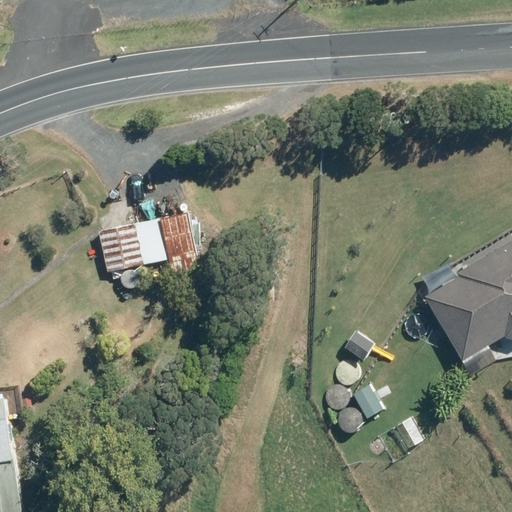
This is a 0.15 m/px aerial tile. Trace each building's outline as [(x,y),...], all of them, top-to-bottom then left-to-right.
[(200,212),(106,231),(115,272),(177,259),(180,275),(212,268),(200,212)] [(511,213),(414,261),(447,330),(511,297),(511,213)] [(150,267),(123,275),(130,297),(157,288),(150,267)] [(385,342),(363,330),(353,347),(375,359),(385,342)] [(343,378),(323,393),(356,436),(375,421),(343,378)] [(377,383),(361,393),(376,417),(392,407),(385,397),(392,393),(387,386),(381,390),(377,383)] [(417,417),(402,426),(416,449),(431,440),(417,417)] [(0,445),(0,511),(9,511),(0,445)]
